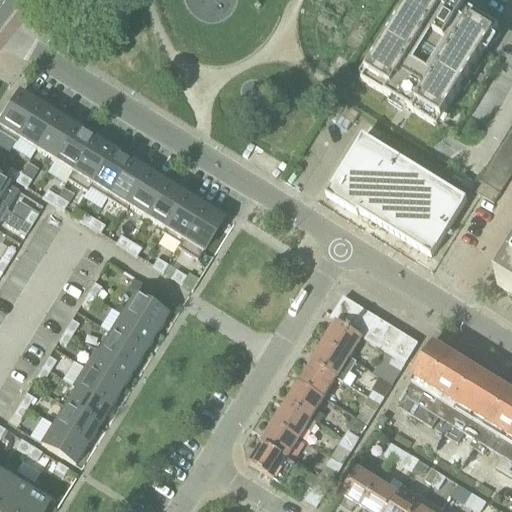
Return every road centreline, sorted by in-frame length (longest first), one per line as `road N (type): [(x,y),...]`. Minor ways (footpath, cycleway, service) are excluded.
road 1 (residential): [(344,245),(0,31)]
road 2 (residential): [(206,467),(344,245)]
road 3 (residential): [(511,347),(344,245)]
